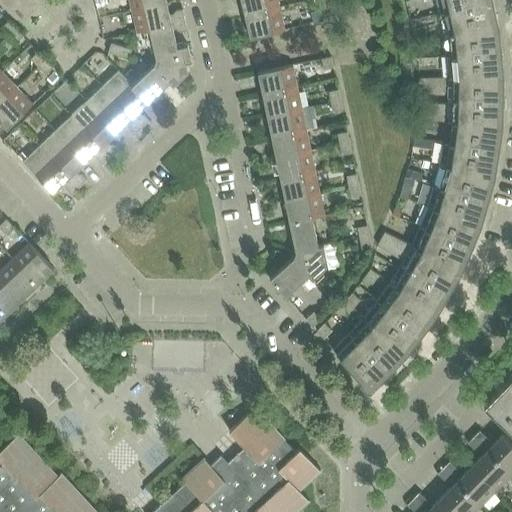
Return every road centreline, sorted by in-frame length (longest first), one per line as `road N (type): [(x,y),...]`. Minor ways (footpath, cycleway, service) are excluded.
road 1 (residential): [(365,452),(232,293),(125,289),(77,236)]
road 2 (residential): [(220,76),(77,236)]
road 3 (residential): [(365,452),(511,317)]
road 4 (residential): [(256,238),(220,76)]
